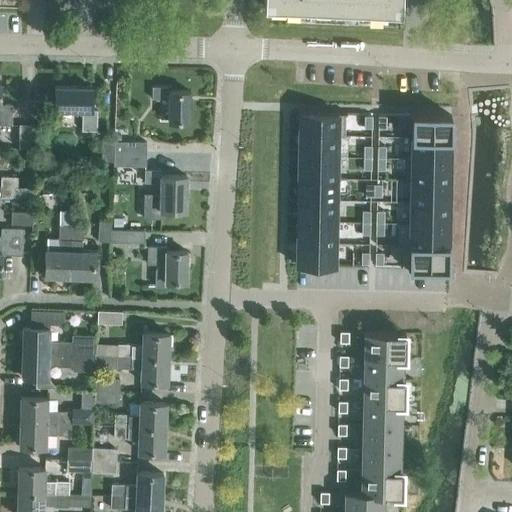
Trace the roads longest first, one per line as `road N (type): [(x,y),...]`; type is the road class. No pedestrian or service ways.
road 1 (residential): [(235,50),(502,60)]
road 2 (residential): [(217,299),(235,50)]
road 3 (unknown): [(0,310),(20,301),(217,299)]
road 4 (residential): [(203,511),(217,299)]
road 5 (residential): [(310,511),(329,302)]
road 6 (residential): [(466,497),(494,300)]
road 7 (residential): [(329,302),(494,300)]
road 8 (residential): [(82,47),(235,50)]
